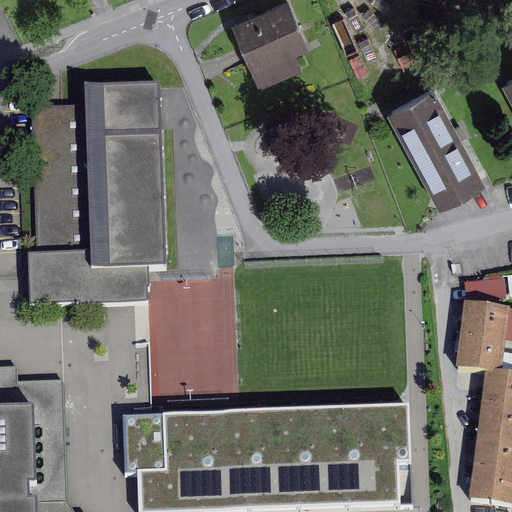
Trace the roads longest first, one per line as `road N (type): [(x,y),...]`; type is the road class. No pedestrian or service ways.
road 1 (residential): [(166,17),(249,225),(268,244),(409,243),(511,220)]
road 2 (residential): [(166,17),(0,81)]
